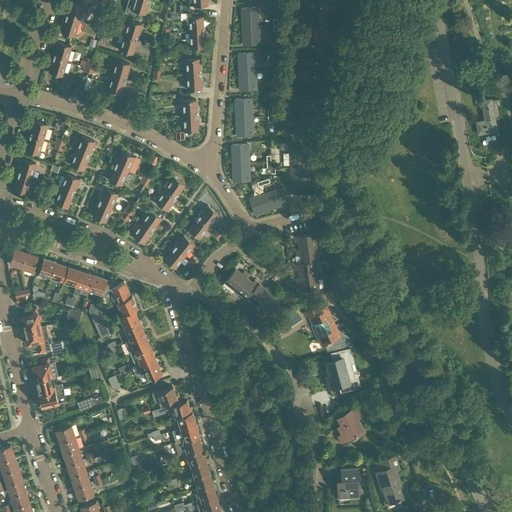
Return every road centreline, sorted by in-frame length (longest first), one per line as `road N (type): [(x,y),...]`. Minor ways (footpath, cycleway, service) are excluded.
road 1 (unclassified): [(511,420),(487,349),(434,0)]
road 2 (residential): [(486,511),(352,212)]
road 3 (residential): [(237,511),(176,310),(177,288)]
road 4 (residential): [(352,212),(341,143),(392,0)]
road 5 (residential): [(206,170),(117,122),(20,93)]
road 6 (residential): [(155,274),(118,243),(0,199)]
road 7 (residential): [(206,170),(225,0)]
road 8 (residential): [(0,227),(155,274)]
road 9 (residential): [(302,394),(254,328),(192,292)]
road 10 (residential): [(29,427),(0,296)]
